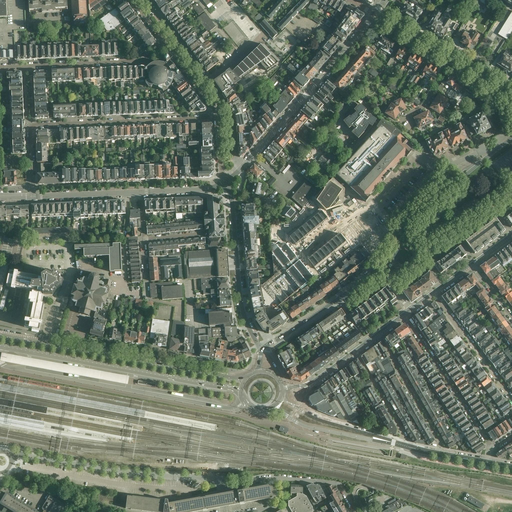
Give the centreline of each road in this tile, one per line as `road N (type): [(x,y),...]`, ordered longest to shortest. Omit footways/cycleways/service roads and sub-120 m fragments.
road 1 (residential): [(32,196),(30,125),(218,117)]
road 2 (secondary): [(244,380),(0,336)]
road 3 (secondary): [(0,346),(241,391)]
road 4 (unclassified): [(226,182),(374,15)]
road 5 (residential): [(219,486),(211,478),(15,454)]
road 6 (residential): [(226,182),(240,305),(258,345)]
road 7 (residential): [(403,314),(489,449)]
road 8 (secondary): [(380,268),(262,348)]
road 9 (residential): [(165,44),(141,60),(28,66)]
road 10 (unclassified): [(377,334),(438,454)]
road 11 (residential): [(511,400),(432,293)]
road 12 (residential): [(391,283),(493,210)]
road 13 (secondary): [(268,410),(308,427),(384,440)]
